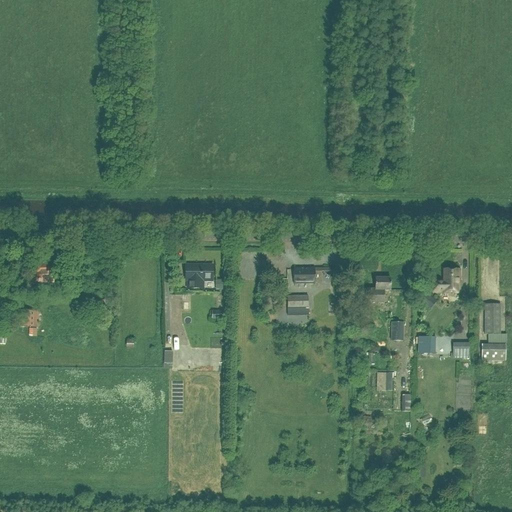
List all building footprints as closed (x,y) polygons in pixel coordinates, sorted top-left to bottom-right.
[(55,277),(55,261),(35,262),(35,278),(55,277)] [(185,266),(185,281),(187,281),(187,289),(203,289),(203,281),(212,281),(212,266),(185,266)] [(314,284),(314,269),(293,269),(293,285),(314,284)] [(458,270),(442,270),(442,281),(433,281),(431,283),(431,291),(433,293),(441,293),(441,294),(458,294),(458,270)] [(390,279),(374,279),(374,290),(367,290),(367,303),(383,303),(383,291),(389,291),(390,279)] [(228,291),(228,280),(215,280),(215,291),(228,291)] [(435,302),(420,289),(414,297),(429,309),(435,302)] [(307,316),(307,297),(286,297),(287,317),(307,316)] [(100,305),(100,301),(94,301),(94,315),(105,315),(104,305),(100,305)] [(498,305),(482,305),(481,335),(498,335),(498,305)] [(31,312),(18,311),(17,327),(30,328),(31,312)] [(402,323),(390,323),(390,341),(402,341),(402,323)] [(505,335),(486,335),(486,344),(505,344),(505,335)] [(468,344),(451,344),(451,356),(468,356),(468,344)] [(503,345),(479,345),(478,361),(502,361),(503,345)] [(328,370),(309,389),(322,402),(341,384),(328,370)] [(410,388),(401,388),(401,412),(409,412),(410,388)]
